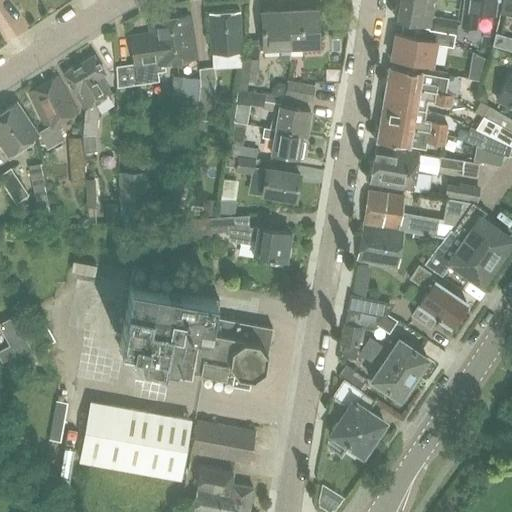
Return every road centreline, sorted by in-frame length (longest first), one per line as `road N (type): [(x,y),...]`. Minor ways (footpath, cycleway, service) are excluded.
road 1 (residential): [(286,511),(370,0)]
road 2 (unknown): [(511,260),(400,445),(418,455)]
road 3 (secondary): [(418,455),(511,317)]
road 4 (residential): [(0,81),(122,0)]
